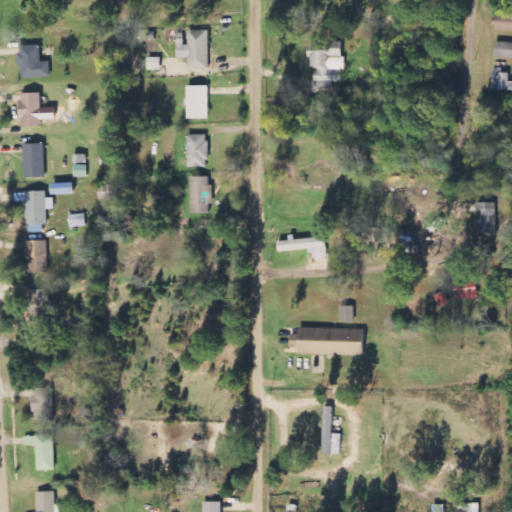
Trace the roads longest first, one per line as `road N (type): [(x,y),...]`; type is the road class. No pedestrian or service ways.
road 1 (residential): [(257,273),(375,269),(462,248),(480,0)]
road 2 (residential): [(257,273),(256,0)]
road 3 (residential): [(257,511),(257,273)]
